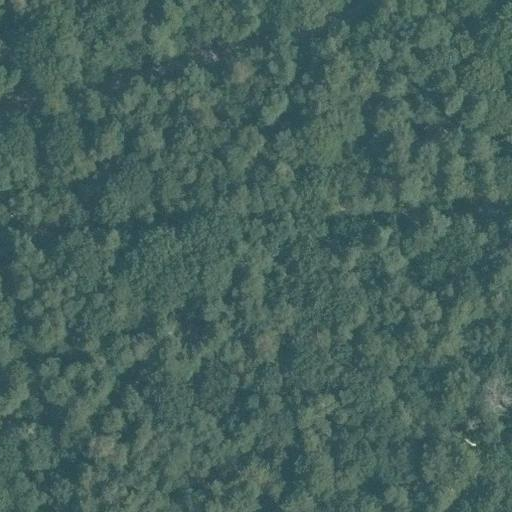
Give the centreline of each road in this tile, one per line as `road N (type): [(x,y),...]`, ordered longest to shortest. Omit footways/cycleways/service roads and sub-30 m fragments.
road 1 (track): [(511,213),(0,221)]
road 2 (track): [(0,103),(416,0)]
